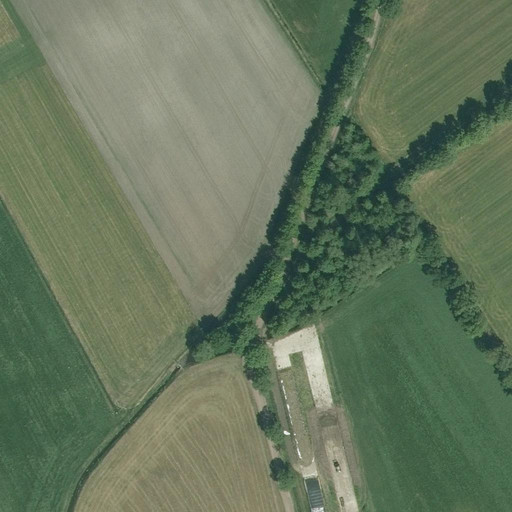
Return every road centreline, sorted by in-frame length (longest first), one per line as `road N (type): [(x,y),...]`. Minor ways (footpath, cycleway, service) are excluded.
road 1 (track): [(294,233),(249,357),(287,511)]
road 2 (track): [(380,0),(294,233)]
